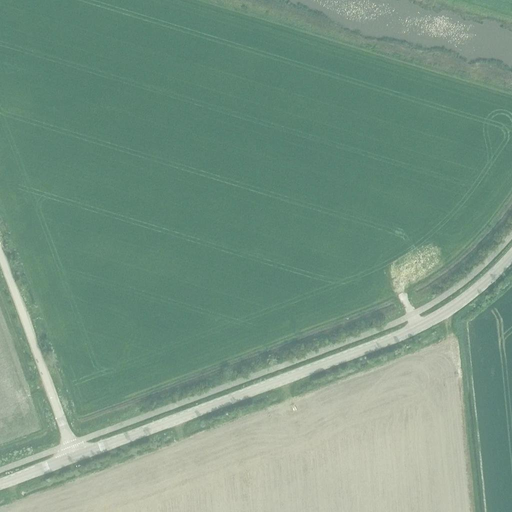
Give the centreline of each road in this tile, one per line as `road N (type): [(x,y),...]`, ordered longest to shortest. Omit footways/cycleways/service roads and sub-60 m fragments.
road 1 (tertiary): [(74,456),(416,328),(511,255)]
road 2 (unclassified): [(74,456),(0,254)]
